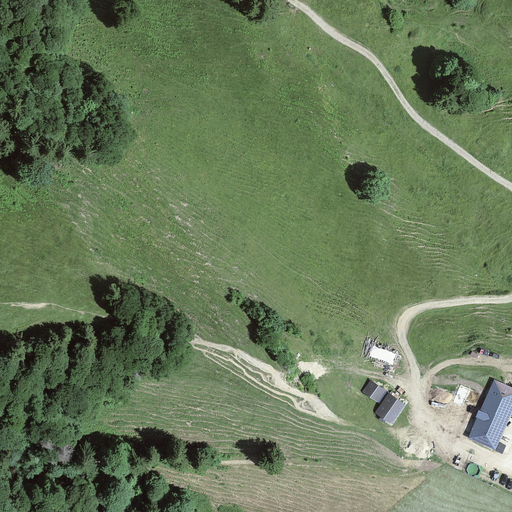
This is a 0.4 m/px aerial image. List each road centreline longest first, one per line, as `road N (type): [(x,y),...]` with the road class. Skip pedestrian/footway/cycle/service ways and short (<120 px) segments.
road 1 (track): [(511,187),(409,108),(372,57),(293,0)]
road 2 (track): [(511,297),(432,304),(400,324),(421,413),(451,444)]
